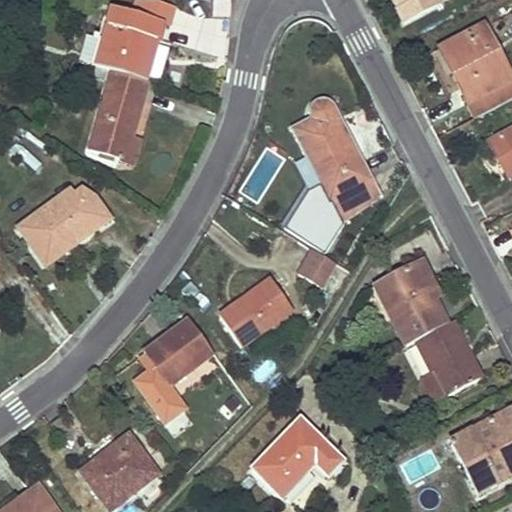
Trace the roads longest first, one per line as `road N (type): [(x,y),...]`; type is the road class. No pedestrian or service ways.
road 1 (residential): [(0,425),(78,364),(173,247),(230,142),(256,30),(273,0)]
road 2 (residential): [(339,0),(511,325)]
